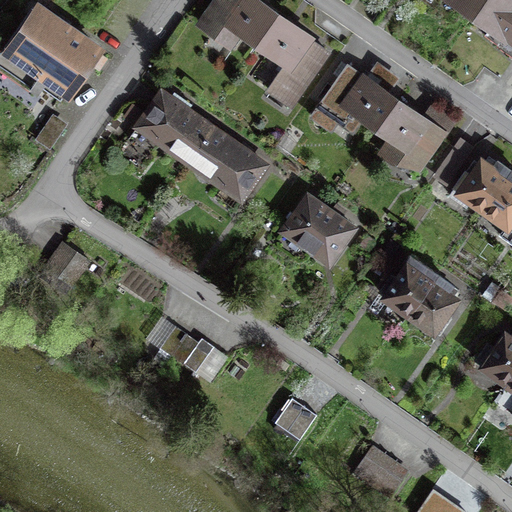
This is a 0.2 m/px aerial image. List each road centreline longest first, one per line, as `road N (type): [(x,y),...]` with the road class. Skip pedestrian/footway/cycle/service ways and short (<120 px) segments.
road 1 (residential): [(179,0),(68,158),(53,194),(511,501)]
road 2 (residential): [(321,0),(511,133)]
